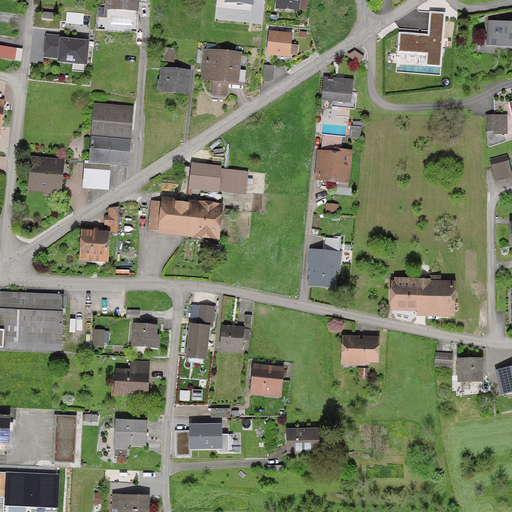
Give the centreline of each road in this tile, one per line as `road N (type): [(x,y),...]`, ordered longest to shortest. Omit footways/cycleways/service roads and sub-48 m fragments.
road 1 (residential): [(15,261),(370,31)]
road 2 (residential): [(181,287),(490,347)]
road 3 (residential): [(181,287),(165,414),(165,511)]
road 4 (residential): [(22,79),(8,246),(15,261)]
road 5 (residential): [(0,280),(181,287)]
road 6 (residential): [(490,347),(489,199),(511,190)]
